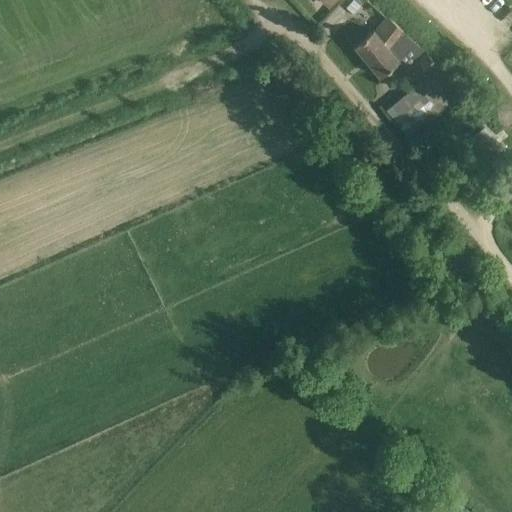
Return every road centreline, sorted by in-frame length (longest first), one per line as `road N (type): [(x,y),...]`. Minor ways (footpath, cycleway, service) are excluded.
road 1 (track): [(511,286),(317,50),(272,25)]
road 2 (track): [(0,147),(181,76),(272,25)]
